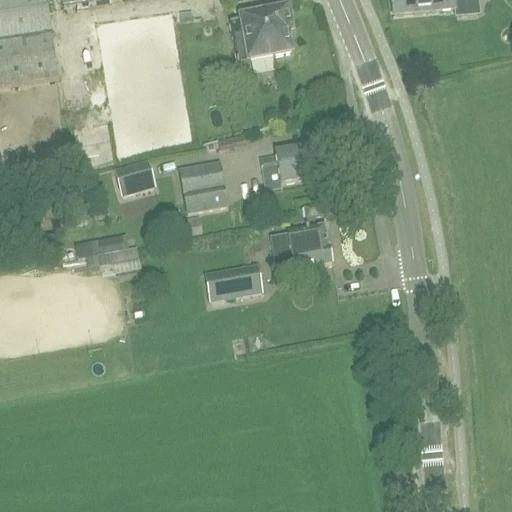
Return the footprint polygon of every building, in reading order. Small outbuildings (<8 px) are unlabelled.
[(0,0),(0,90),(57,82),(45,0),(0,0)] [(61,0),(63,10),(130,0),(61,0)] [(391,0),(393,17),(455,11),(454,4),(478,2),(477,0),(391,0)] [(236,66),(290,56),(287,36),(291,35),(287,13),(228,24),(236,66)] [(88,112),(67,112),(67,128),(88,129),(88,112)] [(313,167),(310,150),(274,157),(275,160),(259,162),(261,177),(277,174),(280,187),(316,181),(315,177),(317,177),(315,167),(313,167)] [(122,197),(155,188),(148,163),(115,171),(122,197)] [(187,215),(228,209),(220,165),(179,173),(187,215)] [(306,220),(322,218),(320,208),(304,211),(306,220)] [(182,241),(202,237),(199,219),(179,222),(182,241)] [(324,233),(320,230),(288,236),(268,240),(275,273),(294,269),(294,274),(331,268),(328,251),(325,233),(324,233)] [(114,256),(117,274),(139,269),(136,252),(114,256)] [(211,303),(248,296),(261,294),(257,267),(207,276),(211,303)] [(216,321),(189,326),(195,359),(222,354),(216,321)]
